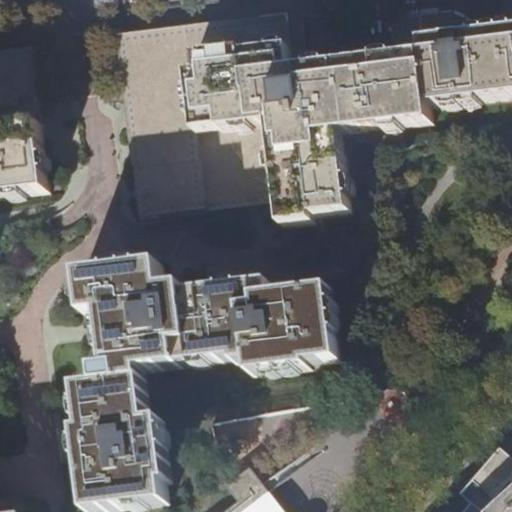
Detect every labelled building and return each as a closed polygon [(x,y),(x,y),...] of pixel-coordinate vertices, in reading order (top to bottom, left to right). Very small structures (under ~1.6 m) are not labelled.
[(459,14),(453,13),(407,19),(402,22),(397,26),(396,28),(394,33),(393,38),(395,47),(336,54),(308,58),(304,12),(119,36),(125,90),(135,175),(141,221),(181,215),(254,205),(282,201),(286,231),(305,229),(317,227),(316,222),(354,217),(344,137),(433,126),(431,110),(511,99),(511,0),(498,0),(503,34),(489,35),(474,37),(471,23),(470,21),(464,16),(459,14)] [(0,201),(51,194),(49,174),(45,141),(43,126),(38,126),(37,120),(36,116),(41,116),(39,97),(42,97),(37,46),(0,50),(0,201)] [(85,479),(89,511),(123,511),(168,506),(166,486),(171,485),(163,425),(150,426),(143,376),(236,364),(237,368),(252,366),(254,379),(312,372),(312,368),(342,364),(333,292),(309,295),(274,300),(272,288),(245,291),(201,297),(187,299),(186,291),(166,293),(162,268),(118,274),(82,279),(87,318),(103,317),(107,343),(110,372),(98,373),(100,389),(79,391),(85,433),(79,434),(85,479)] [(511,511),(511,449),(508,455),(503,450),(478,480),(463,496),(473,505),(466,511),(511,511)] [(285,511),(253,469),(228,488),(240,505),(230,511),(285,511)]
